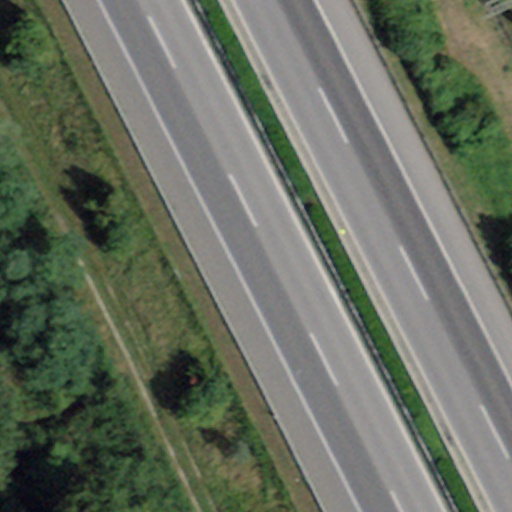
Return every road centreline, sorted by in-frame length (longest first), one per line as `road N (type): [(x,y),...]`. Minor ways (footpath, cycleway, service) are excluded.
road 1 (motorway): [(130,0),(390,511)]
road 2 (motorway): [(511,480),(266,0)]
road 3 (track): [(205,511),(0,95)]
